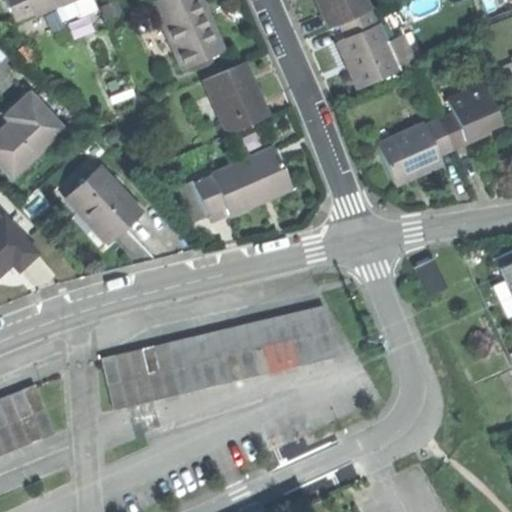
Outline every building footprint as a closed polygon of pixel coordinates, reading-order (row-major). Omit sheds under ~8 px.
[(3,0),(15,24),(55,6),(67,0),(3,0)] [(96,11),(92,0),(67,0),(55,6),(63,22),(75,17),(77,20),(96,11)] [(155,0),(149,3),(179,71),(222,52),(209,24),(205,26),(200,14),(194,2),(198,0),(197,0),(155,0)] [(362,0),(316,0),(322,14),(319,15),(325,29),(334,24),(367,10),(362,0)] [(394,72),(367,10),(334,24),(341,40),(335,42),(347,70),(355,89),(394,72)] [(199,82),(225,137),(266,118),(260,103),(257,104),(251,91),(246,80),(250,78),(242,62),(199,82)] [(449,114),(436,120),(450,152),(468,144),(482,138),(480,133),(499,125),(481,85),(444,102),(449,114)] [(0,165),(12,179),(62,131),(28,95),(11,112),(16,117),(0,132),(0,165)] [(375,147),(391,185),(416,174),(439,164),(437,158),(450,152),(436,120),(375,147)] [(191,186),(205,218),(224,209),(227,217),(257,203),(289,189),(272,149),(191,186)] [(82,210),(110,241),(123,229),(139,214),(97,170),(65,200),(78,213),(82,210)] [(0,221),(0,276),(11,267),(18,273),(36,256),(2,220),(0,221)] [(511,252),(493,260),(511,312),(511,252)] [(413,264),(428,294),(445,286),(430,256),(413,264)] [(100,357),(106,382),(329,330),(322,305),(100,357)] [(106,382),(112,406),(334,354),(329,330),(106,382)] [(0,390),(0,420),(43,402),(33,377),(0,390)] [(0,420),(0,449),(53,427),(43,402),(0,420)]
